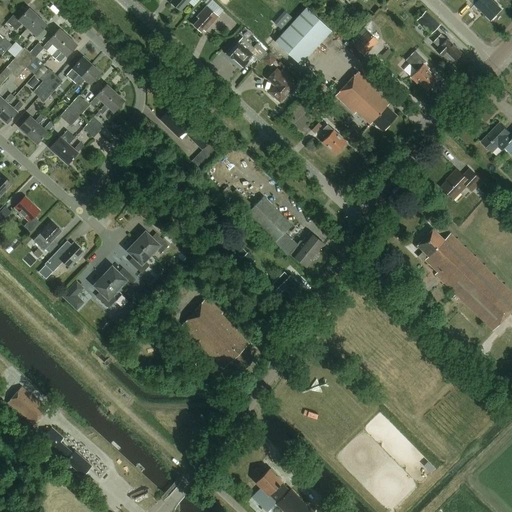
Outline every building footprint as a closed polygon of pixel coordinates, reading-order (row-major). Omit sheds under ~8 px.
[(170,0),(169,1),(170,2),(170,4),(173,7),(175,6),(180,10),(188,0),(170,0)] [(492,21),(502,10),(492,0),(471,0),(470,1),(476,6),(492,21)] [(205,32),(219,17),(207,6),(197,18),(199,19),(193,26),(200,33),(203,30),(205,32)] [(28,28),(38,16),(28,8),(18,20),(8,11),(3,18),(16,29),(22,23),(28,28)] [(331,31),(306,8),(275,42),(300,65),(331,31)] [(439,24),(425,11),(416,20),(431,34),(439,24)] [(38,16),(28,28),(21,35),(25,38),(31,31),(37,36),(47,24),(38,16)] [(56,48),(67,35),(59,27),(41,47),(45,50),(51,44),(56,48)] [(363,55),(377,41),(366,31),(353,45),(363,55)] [(449,64),(461,52),(441,33),(433,42),(439,48),(436,51),(449,64)] [(56,48),(50,55),(57,61),(60,61),(65,56),(66,57),(78,44),(67,35),(56,48)] [(235,42),(224,54),(226,55),(226,58),(228,59),(231,60),(241,69),(243,67),(245,67),(247,65),(247,62),(253,55),(258,60),(266,51),(256,42),(251,47),(241,38),(237,43),(235,42)] [(16,56),(23,49),(16,42),(8,51),(15,58),(16,56)] [(22,61),(30,51),(25,47),(23,49),(16,56),(22,61)] [(414,50),(405,59),(416,70),(410,76),(418,84),(419,83),(427,90),(436,80),(427,71),(429,70),(427,68),(428,68),(423,63),(425,61),(414,50)] [(22,61),(27,66),(31,61),(35,57),(36,56),(30,51),(22,61)] [(12,72),(22,61),(16,56),(15,58),(7,67),(0,74),(0,85),(12,71),(12,72)] [(80,76),(91,64),(82,56),(66,74),(70,77),(75,71),(80,76)] [(31,61),(39,69),(43,64),(36,57),(35,57),(31,61)] [(26,67),(27,66),(22,61),(12,72),(18,76),(26,67)] [(31,61),(27,66),(26,67),(34,75),(39,69),(31,61)] [(91,64),(80,76),(75,82),(78,85),(83,79),(89,84),(100,72),(91,64)] [(49,85),(58,75),(52,70),(51,71),(46,67),(38,76),(43,80),(49,85)] [(277,69),(267,79),(275,87),(269,93),(271,94),(271,96),(273,98),(275,98),(280,102),(295,86),(277,69)] [(383,130),(397,116),(387,107),(390,103),(385,98),(385,97),(359,71),(336,95),(354,113),(358,110),(372,124),(374,122),(383,130)] [(49,85),(54,90),(63,80),(58,75),(49,85)] [(39,96),(49,85),(43,80),(38,76),(37,77),(42,81),(33,91),(39,96)] [(104,104),(115,92),(105,83),(90,101),(93,104),(98,98),(104,104)] [(45,101),(54,90),(49,85),(39,96),(45,101)] [(104,104),(99,109),(102,112),(107,106),(113,111),(123,99),(115,92),(104,104)] [(0,110),(7,103),(10,100),(12,97),(8,94),(3,100),(0,96),(0,110)] [(75,109),(85,99),(79,94),(70,104),(75,109)] [(75,109),(81,114),(90,104),(85,99),(75,109)] [(7,103),(0,110),(0,118),(6,124),(22,106),(18,102),(13,108),(7,103)] [(66,120),(75,109),(70,104),(60,115),(66,120)] [(172,105),(160,118),(179,136),(184,130),(203,147),(211,139),(197,126),(195,127),(172,105)] [(71,125),(81,114),(75,109),(66,120),(71,125)] [(28,135),(38,124),(44,117),(40,114),(35,120),(30,116),(20,128),(28,135)] [(89,121),(99,130),(104,125),(94,116),(89,121)] [(94,136),(99,130),(89,121),(84,127),(94,136)] [(38,124),(28,135),(37,143),(53,125),(49,122),(44,128),(38,124)] [(500,122),(482,141),(494,152),(511,132),(500,122)] [(328,134),(322,142),(334,153),(346,141),(327,124),(323,129),(328,134)] [(58,156),(69,143),(75,137),(74,136),(71,134),(66,130),(61,136),(59,135),(58,136),(48,147),(58,156)] [(69,143),(58,156),(67,164),(84,145),(80,142),(75,148),(69,143)] [(471,191),(481,180),(469,169),(463,175),(456,169),(451,173),(452,174),(441,186),(453,197),(464,185),(471,191)] [(0,197),(12,184),(1,174),(0,174),(0,197)] [(223,193),(228,198),(233,193),(228,188),(223,193)] [(239,209),(249,199),(238,188),(233,193),(228,198),(239,209)] [(275,241),(293,223),(265,195),(248,212),(275,241)] [(40,211),(25,196),(14,207),(28,221),(24,226),(30,232),(39,223),(34,217),(40,211)] [(0,221),(10,212),(4,207),(0,210),(0,221)] [(53,240),(62,231),(52,222),(33,241),(43,250),(45,248),(49,253),(58,244),(53,240)] [(494,330),(511,311),(511,291),(451,233),(445,240),(433,229),(417,245),(424,252),(420,257),(425,261),(426,260),(438,271),(435,274),(494,330)] [(136,240),(151,255),(156,250),(160,254),(168,246),(157,236),(153,240),(144,232),(136,240)] [(308,266),(325,244),(311,233),(305,241),(302,241),(292,254),(308,266)] [(144,262),(151,255),(136,240),(126,251),(134,260),(130,264),(141,274),(149,266),(144,262)] [(69,268),(83,253),(73,243),(65,252),(61,248),(44,265),(53,272),(62,262),(69,268)] [(52,273),(45,265),(38,272),(46,279),(52,273)] [(103,275),(118,290),(123,284),(127,289),(135,280),(124,270),(120,274),(111,266),(103,275)] [(285,271),(273,283),(277,286),(275,288),(281,294),(283,292),(289,298),(290,297),(291,299),(296,294),(295,292),(301,287),(285,271)] [(111,296),(118,290),(103,275),(92,286),(101,294),(97,298),(108,309),(115,301),(111,296)] [(78,279),(64,295),(80,310),(88,301),(80,295),(87,287),(78,279)] [(242,371),(255,358),(244,348),(250,342),(237,330),(239,329),(222,313),(223,311),(208,297),(179,327),(223,369),(231,361),(242,371)] [(32,426),(47,409),(22,386),(7,403),(32,426)] [(83,476),(91,466),(74,450),(72,452),(60,441),(63,438),(51,428),(41,439),(83,476)] [(285,511),(313,511),(290,488),(289,490),(275,476),(277,474),(270,467),(256,481),(277,502),(276,503),(285,511)]
